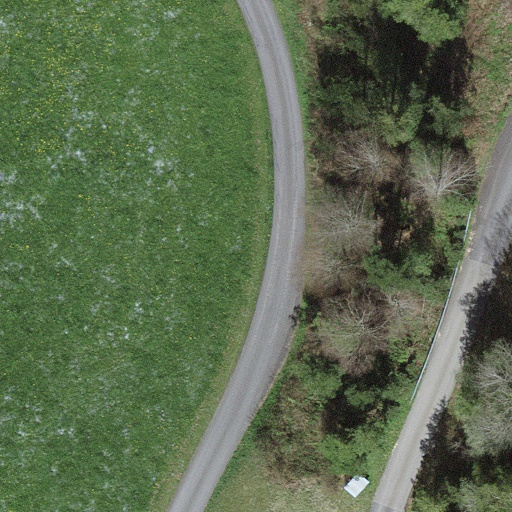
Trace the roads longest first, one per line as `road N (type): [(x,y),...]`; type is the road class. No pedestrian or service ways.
road 1 (track): [(252,0),(283,109),(288,201),(280,288),(264,344),(183,511)]
road 2 (track): [(382,511),(511,189)]
